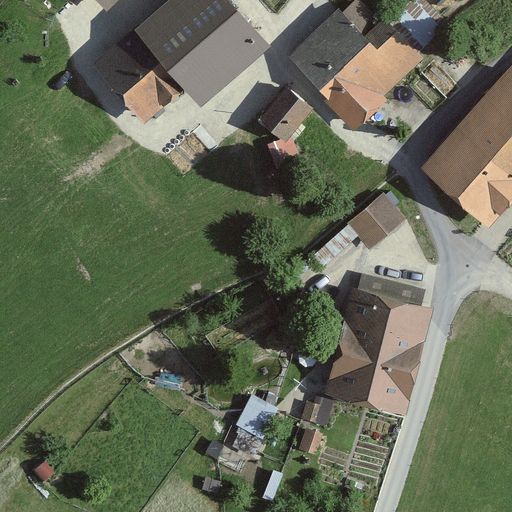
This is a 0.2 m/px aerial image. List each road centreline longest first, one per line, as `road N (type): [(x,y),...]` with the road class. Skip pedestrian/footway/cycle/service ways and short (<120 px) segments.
road 1 (residential): [(380,511),(445,286),(442,240),(404,163),(426,129),(511,55)]
road 2 (track): [(404,163),(364,143),(273,56),(275,37),(302,0)]
